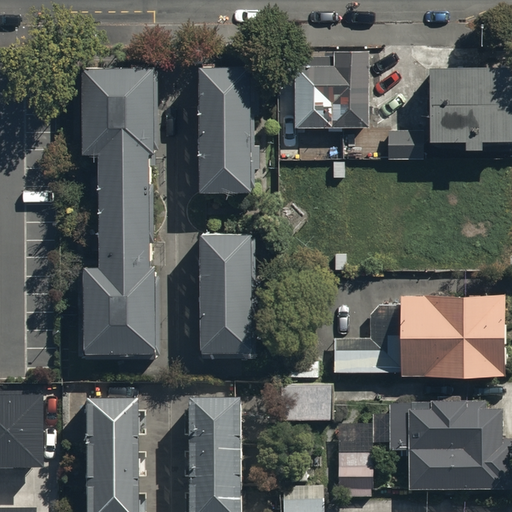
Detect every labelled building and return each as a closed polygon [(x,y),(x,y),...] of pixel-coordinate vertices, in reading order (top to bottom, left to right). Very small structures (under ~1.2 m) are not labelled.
[(373,55),(303,55),(303,123),(374,123),(373,55)] [(89,148),(107,148),(107,260),(89,260),(89,352),(162,352),(161,260),(157,260),(156,148),(160,148),(160,63),(89,64),(89,148)] [(258,63),(204,63),(205,186),(258,186),(258,63)] [(511,65),(437,66),(437,136),(511,135),(511,65)] [(426,130),(390,130),(390,157),(426,157),(426,130)] [(502,169),(389,170),(387,258),(503,257),(502,169)] [(372,189),(347,189),(346,240),(372,241),(372,189)] [(256,233),(204,233),(205,348),(257,347),(256,233)] [(509,294),(406,295),(406,373),(509,373),(509,294)] [(320,360),(285,360),(285,376),(320,376),(320,360)] [(332,382),(280,382),(280,421),(332,421),(332,382)] [(0,398),(0,470),(44,471),(45,398),(0,398)] [(136,511),(137,399),(89,399),(88,511),(136,511)] [(243,511),(244,401),(196,401),(195,511),(243,511)] [(505,409),(407,409),(407,490),(506,489),(505,409)] [(374,453),(339,454),(340,496),(375,495),(374,453)] [(286,511),(327,511),(327,499),(287,500),(286,511)]
